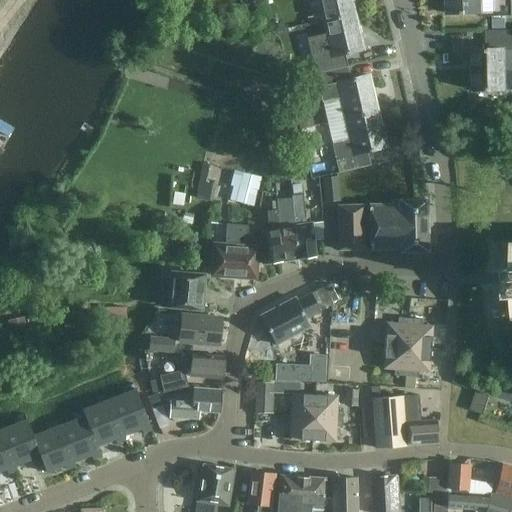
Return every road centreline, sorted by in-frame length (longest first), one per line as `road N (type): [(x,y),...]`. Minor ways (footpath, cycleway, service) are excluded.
road 1 (residential): [(350,271),(444,267),(435,165),(400,0)]
road 2 (residential): [(350,271),(308,277),(257,302),(241,322),(218,452)]
road 3 (residential): [(218,452),(304,465),(441,454)]
